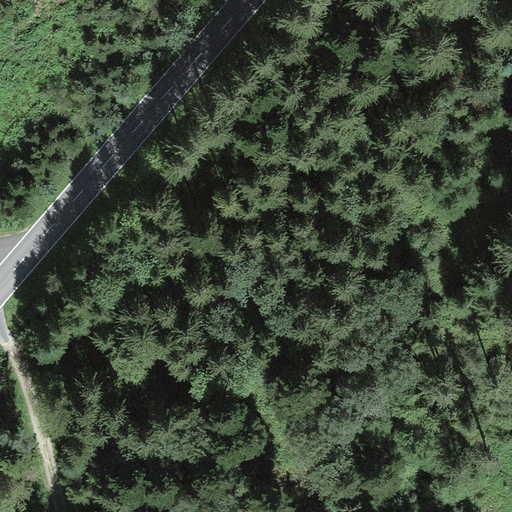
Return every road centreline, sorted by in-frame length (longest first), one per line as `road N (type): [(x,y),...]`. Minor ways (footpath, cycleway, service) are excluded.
road 1 (secondary): [(0,282),(243,0)]
road 2 (track): [(59,511),(21,376),(0,332)]
